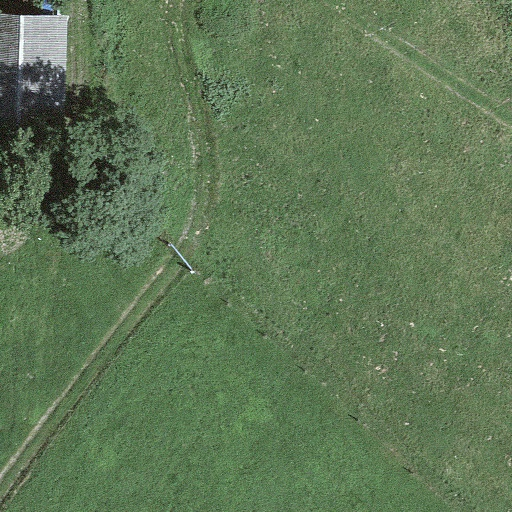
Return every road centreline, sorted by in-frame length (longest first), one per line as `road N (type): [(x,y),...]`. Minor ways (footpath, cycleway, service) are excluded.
road 1 (track): [(179,0),(177,26),(215,200),(184,268),(108,345)]
road 2 (track): [(511,120),(328,0)]
road 3 (track): [(108,345),(0,500)]
